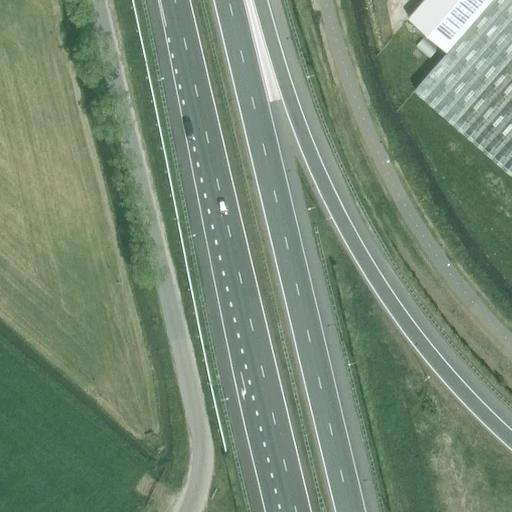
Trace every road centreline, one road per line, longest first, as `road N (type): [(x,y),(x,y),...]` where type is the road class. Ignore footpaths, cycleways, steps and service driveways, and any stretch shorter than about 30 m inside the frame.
road 1 (motorway): [(350,511),(228,0)]
road 2 (motorway): [(175,0),(296,511)]
road 3 (unclassified): [(189,511),(202,442),(100,0)]
road 4 (motorway): [(511,431),(416,327),(353,233),(311,139),(271,0)]
